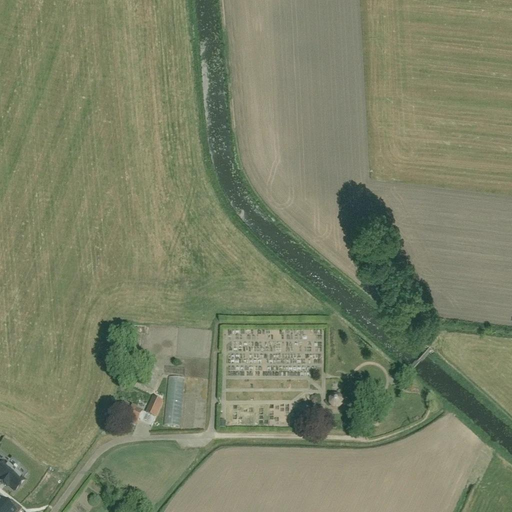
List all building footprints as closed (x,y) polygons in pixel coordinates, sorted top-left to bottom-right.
[(147,365),(138,384),(154,391),(162,372),(147,365)] [(180,427),(184,379),(168,377),(164,426),(180,427)] [(341,401),(338,398),(334,398),(331,401),(330,406),(333,409),(338,409),(341,406),(341,401)] [(154,399),(146,415),(156,419),(163,403),(154,399)] [(119,417),(137,426),(143,413),(125,404),(119,417)] [(0,483),(5,488),(7,486),(13,491),(23,478),(22,477),(6,464),(9,461),(8,460),(0,453),(0,483)] [(0,511),(20,511),(22,510),(10,501),(7,506),(0,500),(0,511)]
